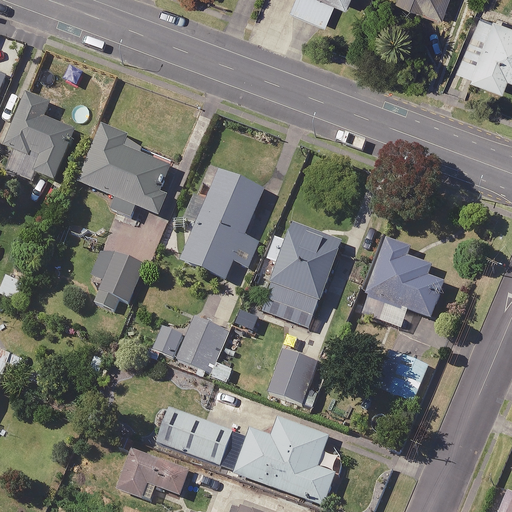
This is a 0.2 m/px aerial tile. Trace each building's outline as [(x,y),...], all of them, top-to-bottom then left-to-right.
[(335,1),(331,0),(295,0),(291,10),(326,24),(335,1)] [(447,0),(404,0),(443,14),(447,0)] [(511,19),(481,8),(457,71),(503,89),(508,76),(511,77),(511,19)] [(63,108),(27,93),(5,145),(15,149),(10,160),(55,180),(78,128),(58,119),(63,108)] [(137,206),(159,215),(167,192),(160,189),(169,165),(121,147),(126,134),(101,125),(80,183),(115,196),(110,210),(133,218),(137,206)] [(266,187),(222,169),(208,201),(197,196),(187,219),(198,224),(183,260),(227,278),(234,262),(248,269),(261,239),(247,233),(266,187)] [(342,242),(293,225),(287,241),(275,237),(267,260),(279,265),(262,312),(310,330),(342,242)] [(408,246),(385,238),(365,297),(386,304),(380,321),(402,328),(409,310),(432,318),(445,283),(427,277),(431,264),(405,254),(408,246)] [(146,262),(104,247),(93,275),(105,279),(96,304),(115,311),(120,300),(131,304),(146,262)] [(30,273),(11,264),(0,288),(0,294),(16,302),(30,273)] [(267,319),(243,309),(233,331),(257,341),(267,319)] [(195,318),(189,334),(162,323),(151,350),(146,348),(143,357),(160,363),(163,356),(178,361),(179,359),(214,372),(230,331),(195,318)] [(431,366),(391,347),(373,384),(413,403),(431,366)] [(0,389),(9,368),(20,372),(25,358),(0,348),(0,389)] [(321,361),(285,348),(270,392),(305,404),(321,361)] [(253,377),(223,367),(211,403),(242,413),(253,377)] [(263,438),(170,405),(157,440),(222,463),(221,468),(324,505),(336,472),(319,466),(329,435),(271,414),(263,438)] [(182,495),(191,463),(134,446),(121,491),(153,500),(156,488),(182,495)] [(290,511),(271,505),(221,488),(212,511),(290,511)] [(511,511),(511,493),(507,491),(497,511),(511,511)]
